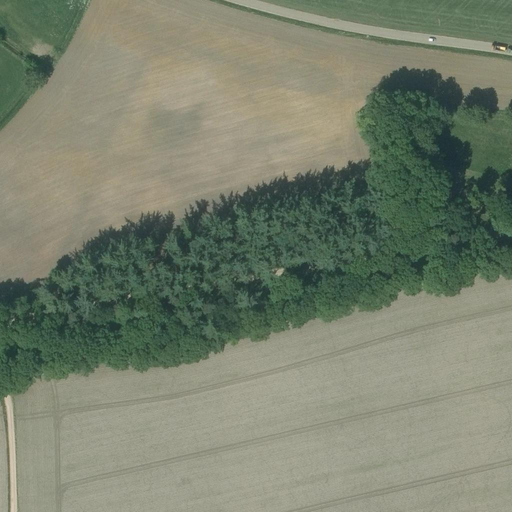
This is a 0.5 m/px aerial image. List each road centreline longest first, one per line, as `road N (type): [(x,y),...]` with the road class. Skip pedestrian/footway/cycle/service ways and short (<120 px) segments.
road 1 (track): [(0,324),(511,234)]
road 2 (unclassified): [(511,52),(390,36),(240,0)]
road 3 (track): [(12,511),(0,384)]
